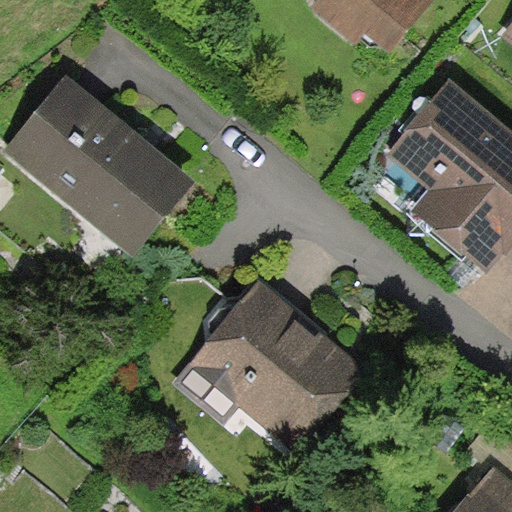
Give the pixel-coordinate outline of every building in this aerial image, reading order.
[(319,0),(310,10),(355,49),(365,38),(388,58),(437,0),(319,0)] [(511,125),(454,75),(390,149),(428,182),(404,209),(483,277),(511,244),(511,125)] [(70,76),(0,150),(0,153),(127,272),(199,196),(70,76)] [(256,284),(187,375),(297,458),(366,368),(256,284)] [(511,511),(511,479),(494,465),(453,511),(511,511)]
